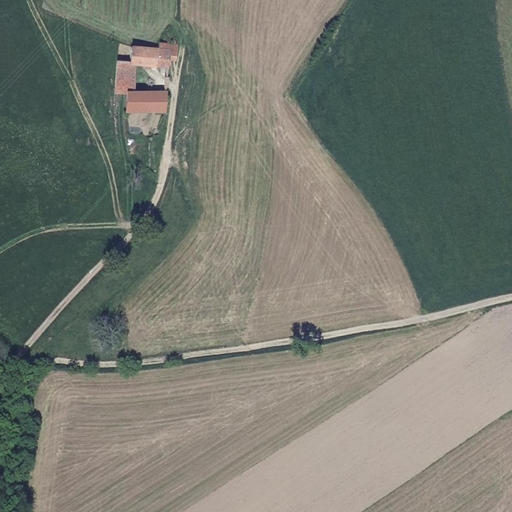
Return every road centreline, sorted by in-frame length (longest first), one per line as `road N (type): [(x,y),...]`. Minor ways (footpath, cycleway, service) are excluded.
road 1 (track): [(19,360),(149,363),(511,299)]
road 2 (track): [(0,255),(28,236),(65,227),(142,228)]
